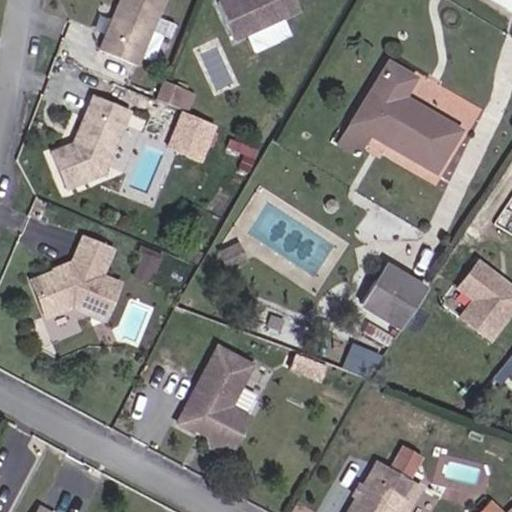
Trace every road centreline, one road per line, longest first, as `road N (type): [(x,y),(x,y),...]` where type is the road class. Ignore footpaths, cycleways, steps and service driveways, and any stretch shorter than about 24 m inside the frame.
road 1 (residential): [(217,511),(0,387)]
road 2 (residential): [(0,151),(27,0)]
